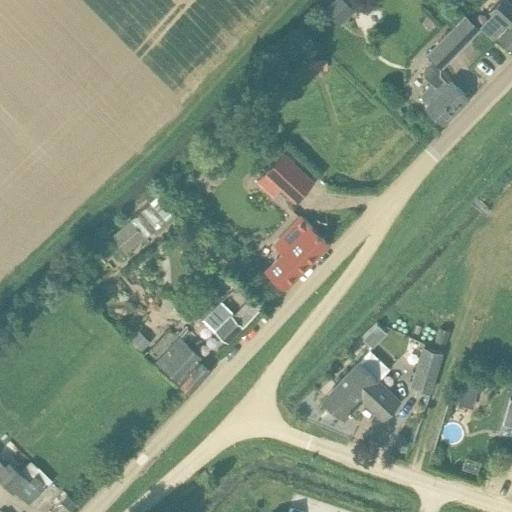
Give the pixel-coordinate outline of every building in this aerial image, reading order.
[(353,2),(351,0),(332,0),(322,11),(332,22),(343,12),(351,21),(357,14),(349,6),(353,2)] [(499,37),(511,49),(511,1),(510,0),(496,0),(488,9),(505,26),(497,35),(499,37)] [(425,106),(429,109),(443,123),(468,98),(450,80),(447,83),(440,76),(440,68),(479,28),(464,14),(426,54),(433,60),(426,67),(425,77),(433,84),(420,98),(427,105),(425,106)] [(430,17),(423,24),(429,29),(436,22),(430,17)] [(359,38),(352,46),(360,53),(367,46),(359,38)] [(307,58),(306,69),(327,70),(328,59),(307,58)] [(282,154),(265,171),(297,201),(314,183),(282,154)] [(175,213),(156,196),(111,235),(125,254),(175,213)] [(284,252),(267,269),(285,287),(328,243),(314,229),(302,218),(276,244),(284,252)] [(217,296),(199,314),(228,342),(264,304),(252,295),(234,313),(217,296)] [(439,326),(434,340),(445,344),(450,330),(439,326)] [(160,366),(189,393),(209,371),(199,362),(202,358),(183,341),(184,339),(169,327),(150,347),(159,355),(156,360),(161,364),(160,366)] [(139,329),(129,339),(141,351),(150,341),(139,329)] [(421,345),(410,385),(431,391),(443,351),(421,345)] [(334,414),(337,411),(344,417),(362,398),(382,417),(398,400),(377,380),(389,367),(369,349),(324,398),(327,401),(324,404),(334,414)] [(461,403),(473,407),(478,388),(463,384),(460,392),(463,393),(461,403)] [(511,397),(509,397),(502,422),(511,424),(511,397)] [(52,480),(31,459),(20,469),(9,459),(5,463),(0,457),(0,479),(11,489),(11,488),(30,504),(52,480)]
